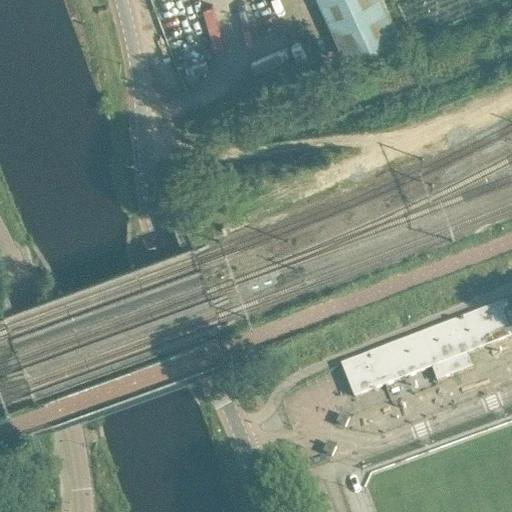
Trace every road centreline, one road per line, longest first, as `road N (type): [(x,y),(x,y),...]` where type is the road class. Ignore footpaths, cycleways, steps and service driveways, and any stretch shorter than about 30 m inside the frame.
road 1 (unclassified): [(240,433),(196,344),(150,211),(135,57),(119,0)]
road 2 (unclassified): [(240,433),(292,376),(511,287)]
road 3 (residential): [(80,511),(77,453),(0,251)]
